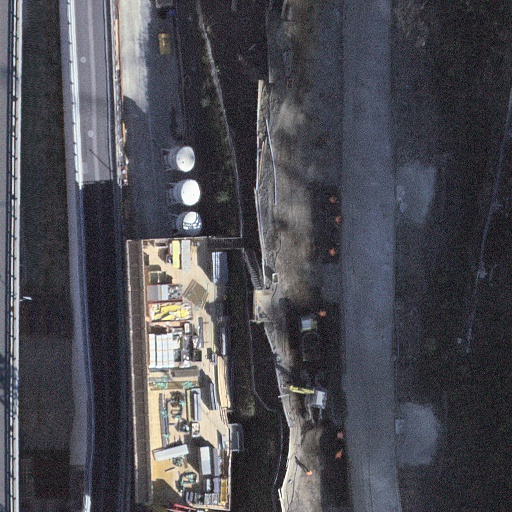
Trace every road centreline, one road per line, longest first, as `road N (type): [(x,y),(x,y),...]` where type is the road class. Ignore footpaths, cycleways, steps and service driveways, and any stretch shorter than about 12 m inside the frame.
road 1 (trunk): [(229,0),(220,118),(234,511)]
road 2 (primary): [(102,511),(84,0)]
